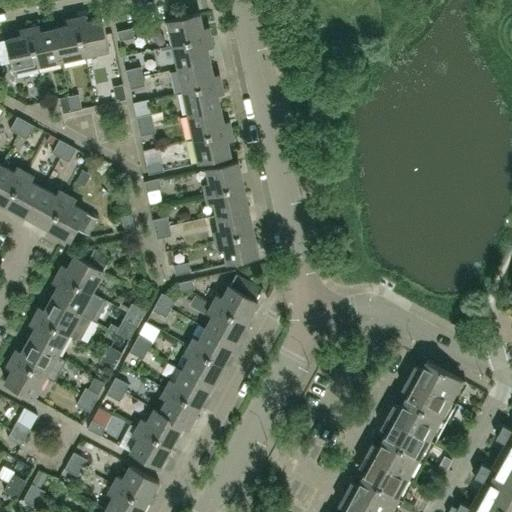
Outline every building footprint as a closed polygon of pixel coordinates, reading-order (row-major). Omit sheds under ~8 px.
[(211,36),(208,26),(202,27),(199,12),(168,19),(173,44),(211,36)] [(109,50),(106,33),(103,18),(88,21),(87,15),(77,17),(85,55),(109,50)] [(85,55),(77,17),(67,19),(68,25),(55,28),(61,60),(85,55)] [(61,60),(55,28),(41,31),(40,25),(30,27),(38,65),(61,60)] [(38,65),(30,27),(20,29),(22,35),(7,39),(13,70),(38,65)] [(135,37),(132,27),(118,30),(120,40),(135,37)] [(209,60),(207,47),(213,45),(211,36),(173,44),(178,67),(209,60)] [(221,83),(219,72),(212,74),(209,60),(178,67),(183,91),(221,83)] [(143,75),(141,66),(126,69),(128,79),(143,75)] [(145,85),(143,75),(128,79),(130,88),(145,85)] [(220,107),(218,97),(217,94),(223,92),(221,83),(183,91),(188,114),(220,107)] [(126,97),(123,84),(113,86),(115,97),(116,101),(126,98),(126,97)] [(82,108),(79,97),(79,93),(70,95),(73,110),(82,108)] [(73,110),(70,95),(61,97),(63,112),(73,110)] [(231,129),(229,119),(223,120),(220,107),(188,114),(194,137),(231,129)] [(153,122),(151,113),(136,116),(138,125),(153,122)] [(18,133),(25,120),(17,115),(10,129),(18,133)] [(27,138),(34,124),(25,120),(18,133),(27,138)] [(155,132),(153,122),(138,125),(140,135),(155,132)] [(230,155),(227,140),(233,139),(231,129),(194,137),(199,162),(230,155)] [(60,156),(67,143),(59,138),(52,151),(60,156)] [(69,161),(76,147),(67,143),(60,156),(69,161)] [(243,185),(241,174),(238,160),(206,167),(209,182),(203,183),(206,193),(243,185)] [(164,170),(162,161),(147,164),(149,174),(164,170)] [(0,201),(6,205),(25,171),(16,166),(13,171),(1,165),(0,165),(0,201)] [(28,216),(43,188),(31,181),(34,176),(25,171),(6,205),(28,216)] [(161,187),(159,178),(144,181),(146,190),(161,187)] [(248,208),(246,196),(243,185),(206,193),(208,203),(214,202),(217,215),(248,208)] [(48,228),(67,194),(58,189),(55,194),(43,188),(28,216),(48,228)] [(97,218),(73,204),(76,199),(67,194),(48,228),(70,240),(77,228),(88,234),(97,218)] [(253,232),(251,221),(248,208),(217,215),(220,229),(214,230),(216,240),(253,232)] [(134,227),(131,213),(121,215),(124,230),(134,227)] [(169,225),(167,216),(153,219),(155,228),(169,225)] [(171,235),(169,225),(155,228),(157,238),(171,235)] [(259,256),(256,243),(253,232),(216,240),(218,250),(224,249),(227,263),(259,256)] [(92,292),(110,259),(93,250),(87,261),(76,255),(69,267),(63,264),(58,273),(92,292)] [(191,271),(188,261),(173,265),(176,274),(191,271)] [(80,313),(92,292),(58,273),(53,282),(59,285),(52,297),(80,313)] [(256,300),(263,289),(235,274),(222,298),(217,295),(212,304),(245,322),(257,300),(256,300)] [(194,289),(192,279),(177,282),(179,292),(194,289)] [(171,308),(175,299),(162,292),(157,300),(171,308)] [(69,334),(80,313),(52,297),(45,309),(40,306),(35,315),(69,334)] [(171,308),(157,300),(153,309),(166,316),(171,308)] [(145,310),(132,302),(127,311),(141,318),(145,310)] [(240,332),(245,322),(212,304),(207,313),(212,316),(206,328),(234,343),(240,332)] [(136,326),(141,318),(127,311),(123,319),(136,326)] [(57,355),(69,334),(35,315),(30,324),(36,327),(29,339),(57,355)] [(228,354),(234,343),(206,328),(199,340),(194,337),(189,346),(222,364),(228,354)] [(148,350),(152,342),(139,334),(134,342),(148,350)] [(65,360),(57,355),(29,339),(22,351),(17,348),(12,357),(45,376),(54,381),(65,360)] [(143,358),(148,350),(134,342),(130,351),(143,358)] [(123,351),(109,344),(104,353),(118,360),(123,351)] [(217,374),(222,364),(189,346),(184,355),(189,358),(183,370),(211,386),(217,374)] [(113,369),(118,360),(104,353),(100,361),(113,369)] [(33,398),(45,376),(12,357),(7,367),(12,370),(5,382),(33,398)] [(461,379),(426,360),(421,367),(415,364),(408,377),(450,400),(461,379)] [(205,396),(211,386),(183,370),(176,382),(171,379),(166,388),(199,407),(205,396)] [(125,392),(129,384),(116,376),(112,385),(125,392)] [(450,400),(408,377),(402,388),(406,390),(409,392),(404,400),(440,419),(450,400)] [(120,400),(125,392),(112,385),(107,393),(120,400)] [(95,402),(99,393),(86,386),(81,395),(95,402)] [(194,416),(199,407),(166,388),(161,397),(166,400),(160,411),(160,412),(183,424),(183,425),(188,427),(194,416)] [(90,411),(95,402),(81,395),(77,403),(90,411)] [(440,419),(404,400),(400,407),(393,403),(387,415),(429,438),(440,419)] [(38,414),(25,406),(17,420),(30,427),(38,414)] [(177,435),(183,425),(183,424),(160,412),(160,411),(155,408),(148,421),(142,418),(138,426),(171,445),(177,435)] [(429,438),(387,415),(383,421),(381,427),(383,428),(387,431),(383,439),(418,458),(429,438)] [(101,435),(106,426),(93,419),(88,428),(101,435)] [(26,436),(30,427),(17,420),(12,428),(26,436)] [(508,435),(511,429),(502,424),(499,431),(508,435)] [(166,455),(171,445),(138,426),(132,436),(138,439),(131,452),(159,467),(166,455)] [(26,436),(12,428),(8,437),(21,444),(26,436)] [(508,435),(499,431),(495,437),(504,442),(508,435)] [(418,458),(383,439),(379,445),(373,442),(366,454),(383,464),(408,477),(418,458)] [(511,439),(502,458),(511,463),(511,439)] [(87,459),(74,451),(69,460),(82,467),(87,459)] [(408,477),(383,464),(366,454),(359,466),(366,469),(361,477),(397,497),(408,477)] [(511,463),(502,458),(491,478),(511,489),(511,463)] [(78,476),(82,467),(69,460),(65,468),(78,476)] [(486,474),(490,467),(481,463),(478,469),(486,474)] [(147,502),(159,480),(131,465),(124,478),(118,475),(113,484),(147,502)] [(483,480),(486,474),(478,469),(474,476),(483,480)] [(38,470),(32,483),(43,489),(50,476),(38,470)] [(22,488),(26,480),(13,472),(8,481),(22,488)] [(388,511),(397,497),(361,477),(358,484),(351,480),(345,493),(379,511),(388,511)] [(511,511),(511,489),(491,478),(481,497),(508,511),(511,511)] [(17,497),(22,488),(8,481),(4,489),(17,497)] [(41,499),(45,490),(43,489),(32,483),(27,491),(41,499)] [(114,511),(141,511),(147,502),(113,484),(108,493),(114,496),(107,508),(114,511)] [(36,507),(41,499),(27,491),(22,500),(36,507)] [(379,511),(345,493),(338,505),(344,508),(342,511),(379,511)] [(508,511),(481,497),(472,511),(508,511)] [(460,501),(457,507),(465,511),(469,506),(460,501)]
